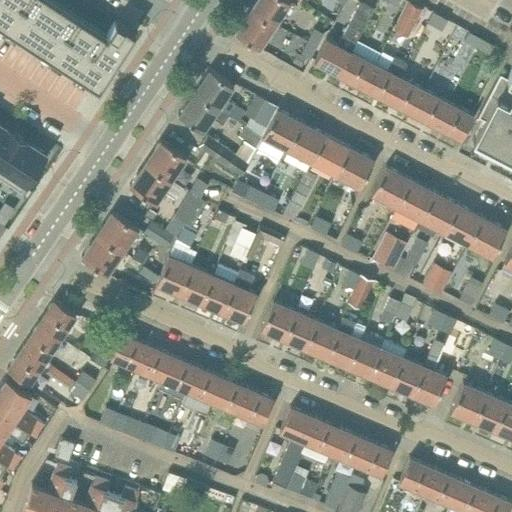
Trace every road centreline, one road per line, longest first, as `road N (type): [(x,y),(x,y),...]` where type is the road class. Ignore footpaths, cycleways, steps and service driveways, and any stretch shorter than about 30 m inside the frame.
road 1 (residential): [(30,260),(511,469)]
road 2 (residential): [(511,197),(287,87),(189,27)]
road 3 (tertiary): [(108,145),(189,27)]
road 4 (tertiary): [(30,260),(108,145)]
road 5 (residential): [(108,145),(0,75)]
